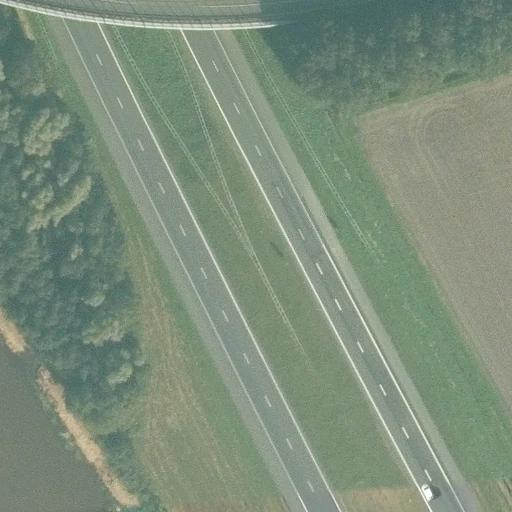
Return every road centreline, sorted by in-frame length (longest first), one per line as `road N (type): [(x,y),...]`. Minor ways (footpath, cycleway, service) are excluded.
road 1 (motorway): [(446,511),(181,0)]
road 2 (motorway): [(69,0),(323,511)]
